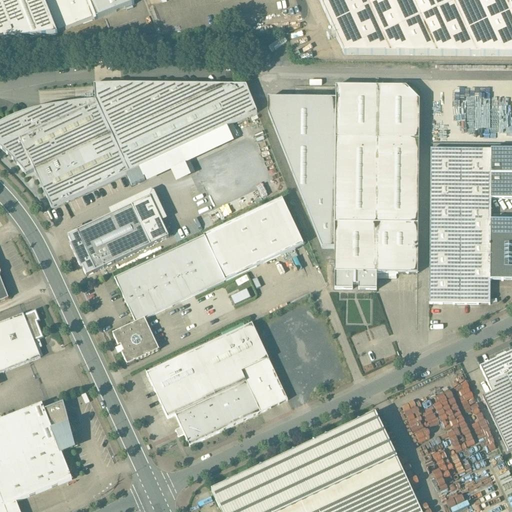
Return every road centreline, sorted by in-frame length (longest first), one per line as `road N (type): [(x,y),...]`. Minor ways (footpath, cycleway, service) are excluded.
road 1 (residential): [(153,493),(511,323)]
road 2 (residential): [(153,493),(33,235),(0,192)]
